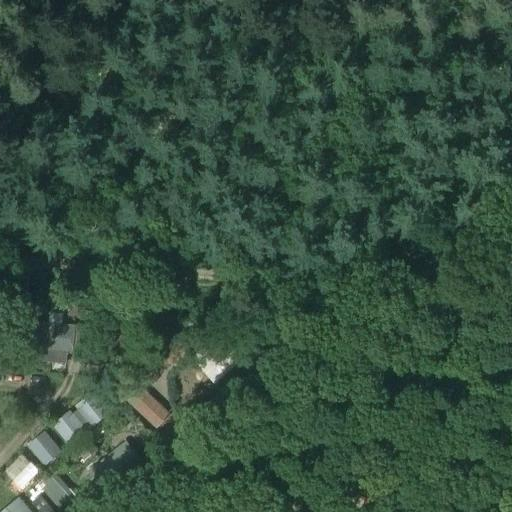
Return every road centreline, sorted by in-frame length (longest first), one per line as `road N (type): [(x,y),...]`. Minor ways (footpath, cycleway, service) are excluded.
road 1 (track): [(382,292),(0,269)]
road 2 (track): [(107,511),(382,292)]
road 3 (track): [(341,0),(407,273)]
road 4 (track): [(404,511),(413,294)]
road 5 (track): [(511,193),(382,292)]
road 6 (track): [(382,292),(511,299)]
